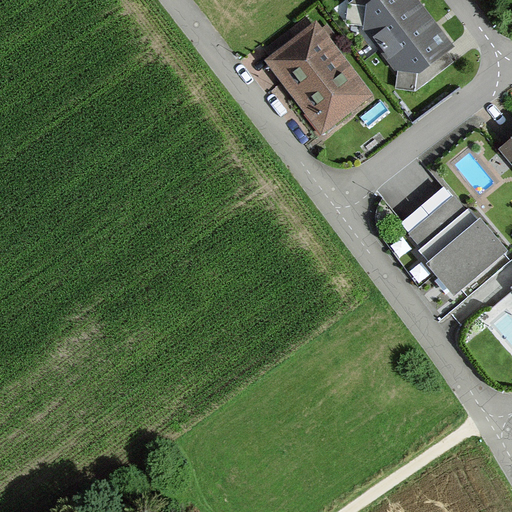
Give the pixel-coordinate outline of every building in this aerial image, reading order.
[(422,16),(409,0),(376,0),(367,7),(364,27),(380,48),(422,16)] [(396,68),(416,71),(446,48),(422,16),(380,48),(396,68)] [(316,118),(355,88),(313,32),(279,58),(301,87),(291,94),(292,96),(296,93),(316,118)] [(511,139),(502,148),(511,159),(511,139)] [(457,294),(507,252),(483,224),(480,227),(469,214),(467,216),(454,201),(414,234),(426,249),(424,251),(436,265),(434,267),(457,294)]
